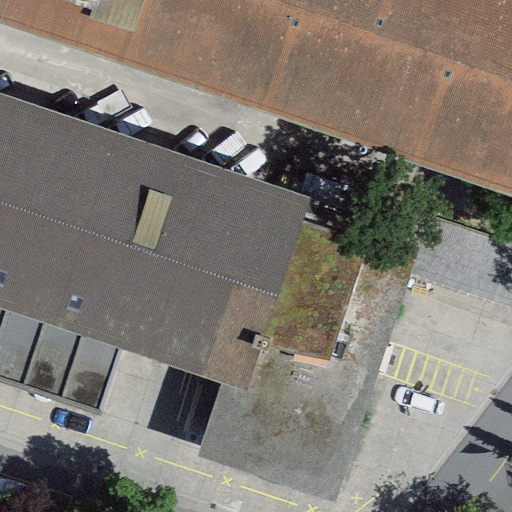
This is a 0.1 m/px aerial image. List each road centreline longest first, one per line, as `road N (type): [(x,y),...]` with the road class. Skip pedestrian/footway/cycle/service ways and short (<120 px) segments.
road 1 (residential): [(0,455),(168,511)]
road 2 (residential): [(438,511),(511,417)]
